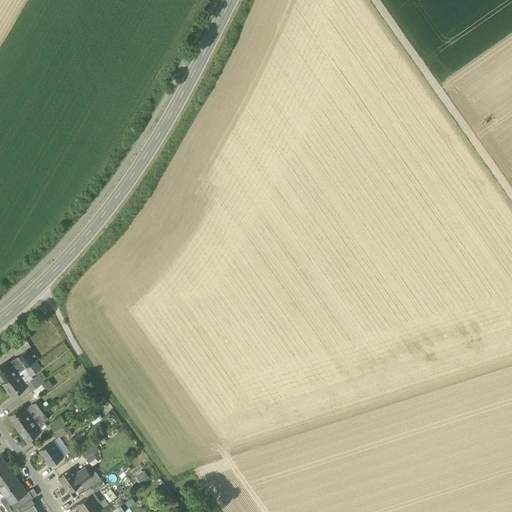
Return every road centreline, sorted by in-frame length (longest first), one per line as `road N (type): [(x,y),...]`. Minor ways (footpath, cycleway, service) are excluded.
road 1 (secondary): [(230,0),(138,168),(87,235),(0,320)]
road 2 (track): [(188,511),(39,287)]
road 3 (track): [(374,0),(511,195)]
